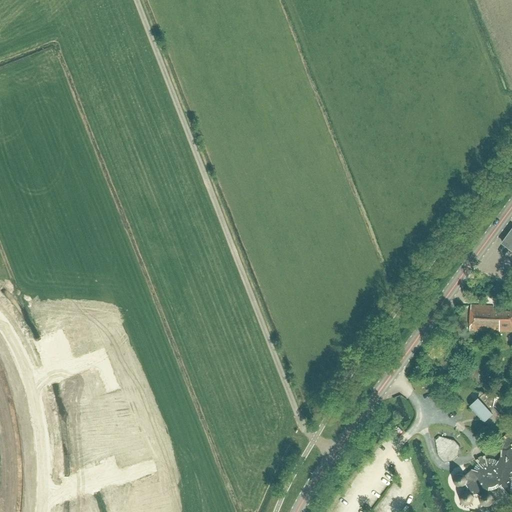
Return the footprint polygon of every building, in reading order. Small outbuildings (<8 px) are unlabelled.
[(511,230),(503,243),(511,250),(511,230)] [(499,332),(511,332),(511,312),(493,312),(493,307),(470,306),(469,331),(499,332)] [(114,321),(107,324),(112,336),(115,335),(117,341),(127,337),(120,321),(124,320),(119,309),(111,312),(114,321)] [(85,328),(70,334),(73,343),(79,341),(80,344),(90,340),(87,333),(98,329),(95,320),(83,325),(85,328)] [(127,350),(112,356),(116,365),(121,363),(123,366),(132,362),(129,355),(139,351),(135,343),(126,346),(127,350)] [(77,377),(62,383),(65,392),(71,390),(72,393),(84,389),(81,382),(90,378),(87,369),(76,374),(77,377)] [(139,380),(124,386),(128,396),(133,393),(134,396),(144,393),(141,385),(151,382),(147,373),(138,377),(139,380)] [(476,410),(476,411),(494,430),(495,429),(491,425),(493,424),(502,416),(493,407),(495,396),(502,397),(473,391),(472,392),(473,392),(479,393),(477,404),(473,407),(473,406),(469,410),(470,411),(473,407),(476,410)] [(94,400),(83,405),(86,414),(97,409),(100,416),(110,412),(109,409),(114,407),(111,398),(95,404),(94,400)] [(123,444),(116,447),(121,459),(124,458),(126,463),(135,460),(129,444),(133,443),(128,431),(120,435),(123,444)] [(459,497),(459,499),(459,500),(459,501),(460,502),(461,503),(462,504),(463,505),(464,505),(466,505),(467,505),(468,505),(469,505),(470,504),(471,504),(472,503),(472,502),(473,502),(473,501),(473,500),(474,499),(474,498),(474,497),(476,496),(479,497),(479,498),(479,499),(479,501),(479,502),(479,503),(480,504),(480,505),(481,506),(482,506),(483,507),(484,507),(485,507),(486,507),(487,507),(488,507),(489,507),(491,506),(492,505),(492,504),(493,503),(494,502),(494,500),(494,499),(494,498),(493,496),(492,495),(492,494),(491,493),(489,493),(488,492),(488,491),(489,491),(489,490),(492,490),(496,489),(496,488),(499,486),(508,496),(510,495),(511,494),(511,436),(508,432),(502,438),(501,443),(497,461),(494,460),(494,459),(490,459),(489,459),(486,459),(485,455),(483,456),(482,457),(483,459),(479,461),(478,459),(476,459),(475,461),(478,463),(475,466),(475,467),(473,470),(471,469),(471,470),(465,475),(465,474),(464,474),(463,473),(461,473),(459,473),(458,473),(457,473),(456,473),(456,474),(455,475),(454,476),(453,477),(453,478),(452,479),(452,481),(453,482),(453,483),(453,484),(454,484),(454,485),(455,486),(457,487),(458,487),(458,488),(459,488),(460,488),(461,488),(462,487),(464,487),(465,486),(466,488),(466,491),(465,491),(464,491),(462,492),(461,492),(460,493),(460,494),(459,495),(459,496),(459,497)] [(160,437),(150,441),(156,456),(153,457),(156,467),(165,463),(163,457),(170,455),(165,442),(162,443),(160,437)] [(437,456),(443,463),(452,461),(458,456),(460,447),(454,441),(438,437),(434,440),(437,456)] [(79,453),(74,455),(77,465),(92,459),(94,462),(105,458),(102,449),(92,453),(90,446),(78,450),(79,453)] [(174,474),(165,478),(171,493),(168,495),(172,506),(181,503),(178,495),(185,492),(180,479),(177,480),(174,474)] [(148,497),(145,499),(149,508),(156,505),(158,511),(166,511),(168,511),(165,502),(161,503),(155,488),(146,492),(148,497)] [(89,497),(74,503),(77,511),(83,510),(83,511),(85,511),(94,509),(91,502),(100,498),(97,489),(88,493),(89,497)] [(117,492),(108,496),(114,511),(112,511),(119,511),(119,509),(126,507),(122,497),(119,498),(117,492)]
